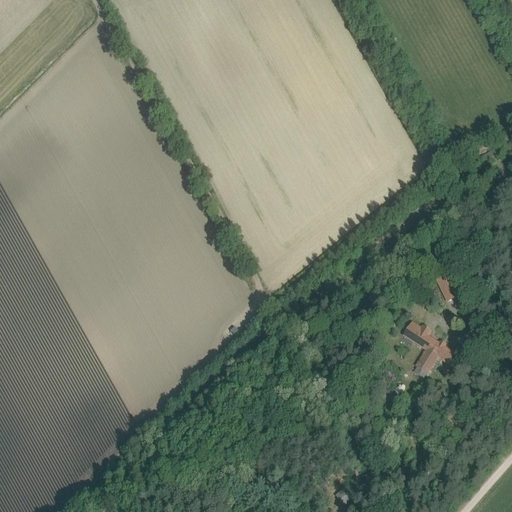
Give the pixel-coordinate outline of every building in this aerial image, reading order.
[(445,234),(434,240),(445,258),(455,251),(445,234)] [(438,282),(448,303),(460,297),(457,292),(450,276),(438,282)] [(434,291),(425,294),(429,306),(438,303),(434,291)] [(405,337),(428,352),(417,369),(429,375),(439,359),(448,365),(455,355),(446,349),(448,345),(442,342),(440,345),(428,338),(431,332),(423,327),(421,330),(412,324),(405,337)] [(236,341),(240,335),(232,328),(227,333),(236,341)] [(343,490),(336,496),(344,505),(351,499),(343,490)]
